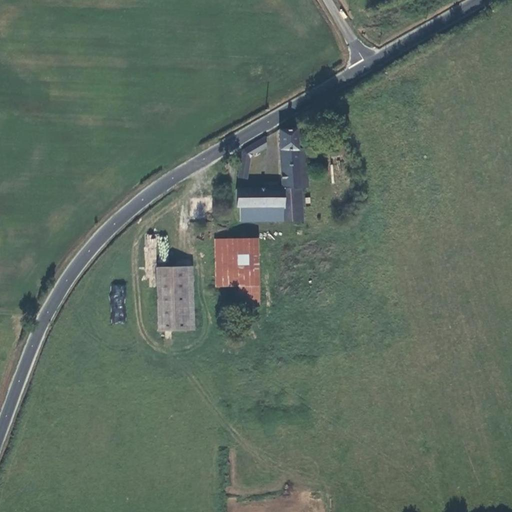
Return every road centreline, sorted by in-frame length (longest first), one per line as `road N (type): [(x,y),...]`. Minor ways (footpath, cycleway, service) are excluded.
road 1 (tertiary): [(0,434),(43,317),(92,244),(163,182),(364,64)]
road 2 (tertiary): [(364,64),(479,0)]
